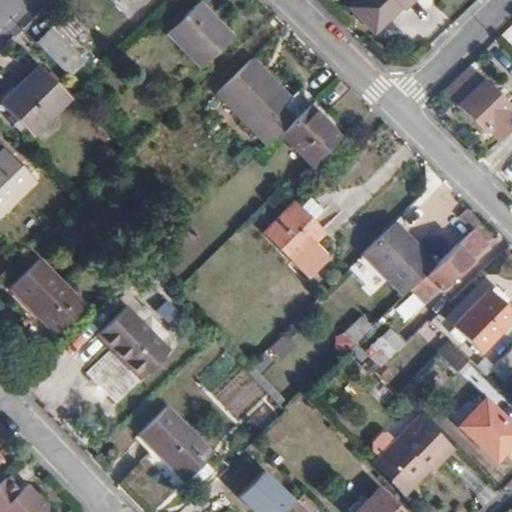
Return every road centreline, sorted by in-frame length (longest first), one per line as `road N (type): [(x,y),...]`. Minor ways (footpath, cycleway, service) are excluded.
road 1 (residential): [(0,394),(112,511)]
road 2 (residential): [(511,218),(398,107)]
road 3 (residential): [(509,0),(398,107)]
road 4 (residential): [(398,107),(287,0)]
